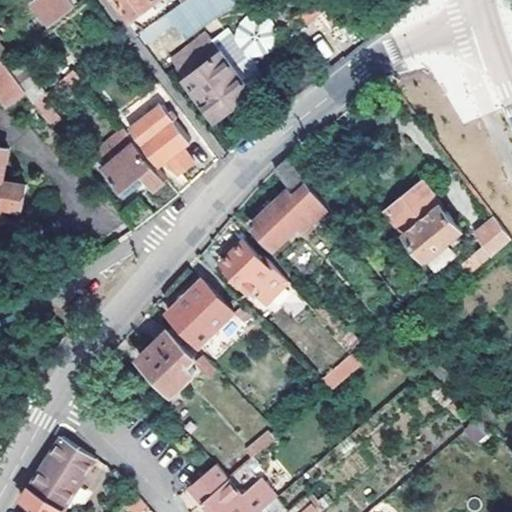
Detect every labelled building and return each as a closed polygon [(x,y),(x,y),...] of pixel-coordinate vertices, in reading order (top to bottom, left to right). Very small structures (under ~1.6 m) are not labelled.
[(43,8),(53,21),(76,3),(74,0),(37,0),(43,8)] [(118,0),(134,21),(161,0),(118,0)] [(200,9),(193,0),(185,0),(183,2),(172,10),(190,35),(209,21),(200,9)] [(193,0),(200,9),(211,0),(193,0)] [(315,15),(327,30),(339,20),(323,0),(307,0),(284,19),(293,32),(315,15)] [(37,34),(53,21),(43,8),(27,21),(37,34)] [(188,78),(219,118),(254,91),(211,34),(175,59),(179,65),(181,63),(190,76),(188,78)] [(0,52),(0,90),(10,104),(28,91),(7,62),(0,52)] [(76,69),(38,103),(47,114),(85,79),(76,69)] [(164,104),(132,129),(181,193),(191,184),(182,172),(195,161),(185,147),(193,140),(164,104)] [(148,174),(158,186),(168,177),(129,131),(99,155),(127,190),(148,174)] [(26,207),(29,182),(4,177),(10,147),(0,144),(0,217),(2,218),(4,205),(26,207)] [(254,222),(276,245),(299,224),(305,231),(332,206),(293,156),(277,169),(293,187),(254,222)] [(464,237),(460,232),(466,228),(428,180),(392,208),(439,268),(460,251),(455,244),(464,237)] [(138,193),(120,207),(137,228),(156,214),(138,193)] [(487,249),(493,257),(511,240),(511,239),(496,219),(476,233),(487,249)] [(259,298),(263,295),(271,303),(294,281),(274,259),(269,253),(265,257),(247,238),(223,260),(259,298)] [(465,279),(493,257),(487,249),(457,271),(465,279)] [(171,307),(204,341),(200,345),(211,356),(243,325),(232,313),(237,308),(205,275),(171,307)] [(200,368),(185,352),(193,344),(175,325),(143,356),(177,391),(200,368)] [(367,360),(358,349),(327,377),(336,386),(359,367),(367,360)] [(462,392),(470,385),(440,355),(433,363),(462,392)] [(255,455),(275,440),(268,430),(248,445),(255,455)] [(52,499),(66,508),(96,458),(66,436),(52,457),(39,477),(56,490),(52,499)] [(220,461),(197,480),(210,495),(232,476),(233,476),(220,461)] [(215,511),(257,511),(260,510),(256,505),(259,502),(254,496),(257,493),(244,477),(238,483),(232,476),(210,495),(206,499),(205,500),(215,511)] [(56,490),(39,477),(25,499),(31,505),(41,511),(63,511),(66,508),(52,499),(56,490)] [(197,480),(192,485),(205,500),(206,499),(210,495),(197,480)] [(136,491),(127,501),(140,511),(143,511),(149,505),(136,491)] [(319,511),(320,511),(323,509),(313,498),(296,511),(261,511),(260,510),(257,511),(319,511)] [(140,511),(127,501),(116,511),(140,511)]
